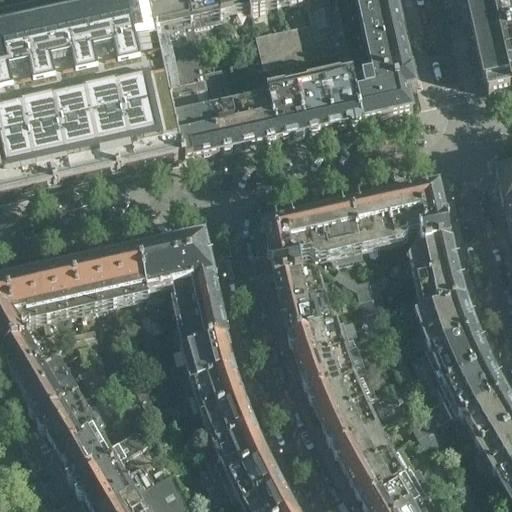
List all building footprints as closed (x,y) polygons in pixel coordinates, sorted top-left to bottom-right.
[(198,59),(190,25),(184,0),(100,0),(0,22),(0,208),(185,167),(182,151),(199,147),(203,163),(220,159),(211,117),(203,84),(200,71),(198,59)] [(219,19),(214,0),(184,0),(190,25),(219,19)] [(247,13),(244,0),(214,0),(219,19),(247,13)] [(277,12),(274,0),(244,0),(247,13),(248,12),(250,20),(265,16),(265,14),(277,12)] [(306,7),(304,0),(274,0),(277,12),(289,9),(289,11),(306,7)] [(343,40),(334,0),(304,0),(306,7),(311,30),(314,46),(343,40)] [(411,74),(399,22),(394,0),(351,0),(373,96),(356,100),(362,128),(412,116),(408,97),(417,95),(412,74),(411,74)] [(511,0),(464,0),(484,90),(485,90),(487,99),(511,93),(511,94),(511,0)] [(314,46),(311,30),(282,37),(286,52),(314,46)] [(286,52),(282,37),(255,43),(256,46),(259,58),(286,52)] [(346,55),(343,40),(314,46),(318,62),(346,55)] [(259,58),(256,46),(226,53),(229,65),(259,58)] [(318,62),(314,46),(286,52),(289,68),(318,62)] [(289,68),(286,52),(259,58),(261,71),(262,74),(289,68)] [(229,65),(226,53),(198,59),(200,71),(229,65)] [(261,71),(259,58),(229,65),(232,77),(261,71)] [(232,77),(229,65),(200,71),(203,84),(232,77)] [(362,128),(356,100),(352,80),(340,83),(340,81),(323,85),(334,134),(349,131),(352,133),(359,131),(361,128),(362,128)] [(334,134),(323,85),(306,89),(307,91),(295,93),(305,140),(308,140),(311,142),(318,140),(320,137),(334,134)] [(305,140),(295,93),(283,96),(283,94),(267,97),(269,104),(268,105),(277,147),(293,143),(296,145),(303,144),(305,140)] [(277,147),(268,105),(239,111),(248,153),(266,149),(267,151),(275,149),(276,147),(277,147)] [(248,153),(239,111),(211,117),(220,159),(222,159),(224,161),(232,159),(232,157),(248,153)] [(203,163),(199,147),(182,151),(185,167),(203,163)] [(511,175),(497,179),(501,198),(499,199),(502,212),(502,213),(503,213),(504,213),(504,212),(511,210),(511,175)] [(448,224),(448,221),(444,220),(438,193),(416,197),(424,231),(421,235),(418,236),(421,250),(450,244),(446,226),(448,224)] [(424,231),(416,197),(384,205),(393,246),(405,243),(409,238),(418,236),(421,235),(424,231)] [(393,246),(384,205),(351,212),(360,253),(393,246)] [(360,253),(351,212),(318,219),(327,261),(360,253)] [(327,261),(318,219),(285,227),(292,260),(297,263),(300,262),(309,260),(314,264),(327,261)] [(292,260),(285,227),(263,232),(269,259),(267,261),(267,264),(270,265),(274,283),(303,276),(300,262),(297,263),(292,260)] [(213,283),(204,244),(170,252),(179,290),(213,283)] [(457,274),(454,263),(450,244),(421,250),(417,251),(411,260),(413,267),(409,273),(412,284),(457,274)] [(179,290),(170,252),(137,259),(146,298),(172,292),(179,290)] [(146,298),(137,259),(104,267),(114,309),(147,301),(146,298)] [(114,309),(104,267),(71,274),(81,316),(114,309)] [(81,316),(71,274),(38,282),(48,324),(81,316)] [(382,287),(387,281),(377,274),(375,277),(377,288),(382,287)] [(465,303),(457,274),(412,284),(416,299),(420,298),(425,318),(466,306),(465,305),(465,303)] [(328,319),(324,302),(321,289),(316,287),(314,278),(309,275),(303,276),(274,283),(278,298),(289,342),(326,333),(323,321),(328,319)] [(377,288),(375,277),(366,279),(368,291),(376,289),(377,288)] [(359,293),(356,281),(354,279),(347,289),(354,294),(359,293)] [(368,291),(366,279),(356,281),(359,293),(360,292),(368,291)] [(48,324),(38,282),(5,289),(14,329),(22,334),(25,329),(48,324)] [(227,343),(213,283),(179,290),(172,292),(186,353),(227,343)] [(14,329),(5,289),(0,290),(0,354),(25,340),(22,334),(14,329)] [(378,299),(376,289),(368,291),(370,300),(378,299)] [(370,300),(368,291),(360,292),(363,302),(370,300)] [(477,337),(474,330),(469,316),(470,313),(468,306),(465,305),(466,306),(425,318),(420,320),(432,355),(477,337)] [(153,322),(157,321),(156,316),(146,319),(148,328),(151,327),(154,326),(153,322)] [(148,328),(146,319),(137,321),(139,330),(148,328)] [(160,332),(157,321),(153,322),(154,326),(151,327),(152,333),(160,332)] [(151,327),(148,328),(139,330),(140,336),(152,333),(151,327)] [(344,367),(350,365),(346,356),(344,347),(338,349),(333,331),(326,333),(289,342),(289,344),(287,347),(289,353),(292,354),(297,367),(304,387),(302,390),(304,396),(307,397),(309,401),(350,384),(344,367)] [(488,363),(489,360),(486,354),(483,353),(481,349),(477,337),(432,355),(447,388),(490,367),(488,363)] [(57,372),(51,361),(45,360),(38,347),(28,344),(25,340),(0,354),(0,363),(0,364),(0,371),(1,374),(5,375),(6,374),(13,387),(14,387),(16,391),(18,395),(57,372)] [(239,393),(228,356),(230,353),(227,343),(186,353),(189,366),(185,367),(197,407),(201,405),(206,418),(243,405),(242,403),(244,400),(242,394),(239,393)] [(511,407),(503,391),(495,378),(496,375),(493,369),(490,368),(490,367),(447,388),(464,422),(481,450),(511,431),(511,407)] [(404,368),(395,372),(401,385),(407,383),(407,382),(408,382),(408,381),(409,381),(409,380),(409,379),(408,378),(404,368)] [(77,405),(57,372),(18,395),(21,400),(23,403),(29,414),(27,419),(31,425),(36,425),(38,428),(74,407),(77,405)] [(374,436),(365,419),(371,417),(367,408),(363,399),(358,402),(350,384),(309,401),(307,404),(310,410),(313,411),(318,424),(327,443),(326,446),(328,452),(332,453),(333,456),(334,457),(374,436)] [(142,412),(137,403),(137,402),(128,406),(133,416),(142,412)] [(261,450),(248,417),(249,414),(247,408),(244,407),(243,405),(206,418),(211,432),(207,433),(221,468),(225,466),(231,479),(266,462),(265,460),(267,456),(264,451),(261,450)] [(97,437),(89,422),(84,425),(74,407),(38,428),(38,429),(37,434),(40,440),(45,441),(52,454),(53,453),(55,457),(54,457),(57,461),(97,437)] [(147,422),(142,412),(133,416),(138,426),(147,422)] [(511,431),(481,450),(511,503),(511,431)] [(401,487),(391,470),(396,467),(391,459),(387,451),(383,453),(374,436),(334,457),(333,456),(332,459),(335,465),(339,466),(345,478),(355,496),(354,500),(357,505),(361,506),(363,509),(401,487)] [(112,472),(101,454),(106,452),(97,437),(57,461),(58,464),(60,467),(68,480),(67,480),(66,484),(70,490),(73,491),(74,491),(76,494),(112,472)] [(289,505),(284,497),(272,473),(273,470),(271,465),(267,464),(266,462),(231,479),(237,491),(233,493),(242,511),(294,511),(295,511),(292,506),(289,505)] [(175,480),(169,469),(169,468),(159,473),(165,485),(175,480)] [(118,511),(136,502),(127,487),(122,490),(112,472),(76,494),(77,495),(76,496),(75,499),(79,506),(82,506),(83,506),(86,511),(118,511)] [(181,493),(175,480),(165,485),(171,497),(181,493)] [(417,511),(420,511),(404,485),(401,487),(363,509),(361,511),(417,511)] [(469,496),(464,487),(457,492),(462,500),(469,496)] [(474,504),(469,496),(462,500),(467,509),(474,504)] [(141,511),(136,502),(118,511),(141,511)]
